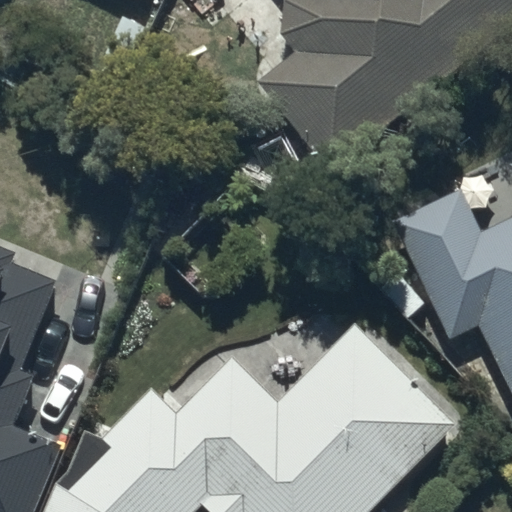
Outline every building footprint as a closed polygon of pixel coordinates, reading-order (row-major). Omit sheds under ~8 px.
[(120,0),(144,10),(148,0),(120,0)] [(511,0),(279,0),(286,9),(283,51),(295,65),(260,94),(333,183),(511,35),(511,0)] [(511,229),(482,244),(462,202),(393,234),(449,354),(481,339),(511,406),(511,229)] [(0,511),(40,511),(61,456),(17,440),(35,389),(23,385),(57,296),(11,279),(16,266),(0,260),(0,511)] [(88,444),(58,496),(51,511),(385,511),(457,440),(355,340),(281,416),(234,371),(179,427),(149,398),(113,435),(119,441),(110,451),(88,444)]
